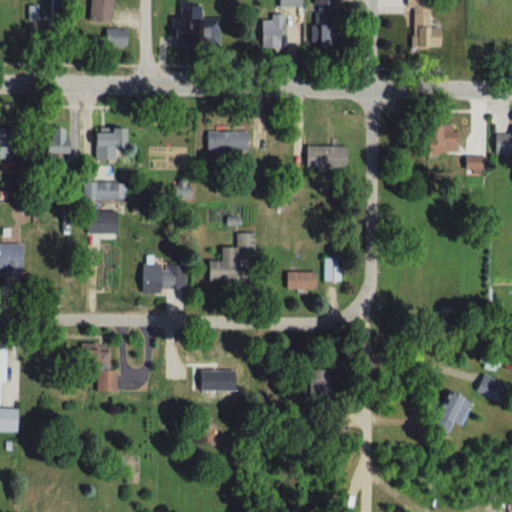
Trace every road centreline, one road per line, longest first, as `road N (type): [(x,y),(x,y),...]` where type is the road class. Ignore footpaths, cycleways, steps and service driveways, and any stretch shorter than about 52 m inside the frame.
road 1 (residential): [(511,93),(0,87)]
road 2 (residential): [(0,318),(308,328),(341,324),(361,311)]
road 3 (residential): [(361,311),(373,261),(371,93)]
